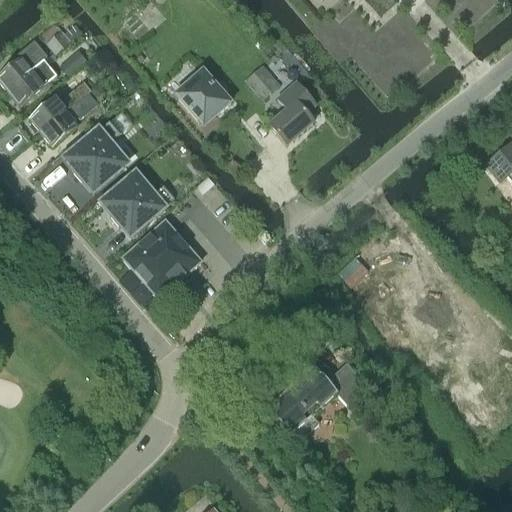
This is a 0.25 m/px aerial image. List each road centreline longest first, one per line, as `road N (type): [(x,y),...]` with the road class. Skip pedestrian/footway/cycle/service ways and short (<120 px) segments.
road 1 (unclassified): [(182,380),(280,258),(511,66)]
road 2 (unclassified): [(182,380),(0,157)]
road 3 (unclassified): [(84,511),(153,439),(182,380)]
